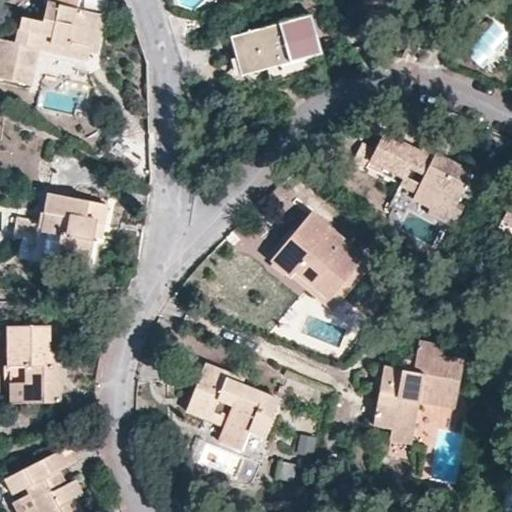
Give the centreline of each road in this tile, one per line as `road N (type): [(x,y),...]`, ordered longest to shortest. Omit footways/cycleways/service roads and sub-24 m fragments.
road 1 (residential): [(156,271),(327,106),(367,88),(438,87),(511,118)]
road 2 (residential): [(142,0),(173,106),(156,271)]
road 3 (residential): [(152,511),(119,441),(117,408),(132,316),(156,271)]
